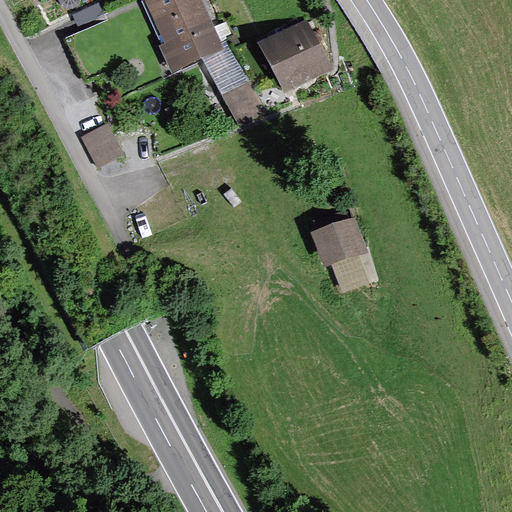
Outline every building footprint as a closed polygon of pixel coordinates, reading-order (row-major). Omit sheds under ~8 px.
[(215,25),(203,0),(146,0),(167,43),(160,46),(172,72),(203,57),(225,47),(215,25)] [(337,69),(310,18),(261,43),(289,94),(337,69)] [(203,57),(241,125),(269,109),(221,22),(215,25),(225,47),(203,57)] [(124,152),(107,120),(79,134),(96,167),(124,152)] [(347,175),(341,161),(329,165),(335,180),(347,175)] [(369,245),(366,246),(356,215),(312,231),(325,266),(334,263),(344,292),(380,279),(369,245)]
